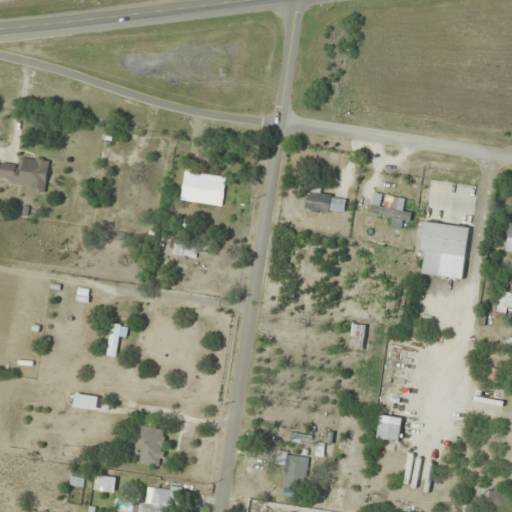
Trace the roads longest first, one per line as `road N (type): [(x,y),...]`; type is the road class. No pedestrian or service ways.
road 1 (tertiary): [(300,0),(224,511)]
road 2 (residential): [(281,123),(172,108),(0,57)]
road 3 (primary): [(0,32),(259,0)]
road 4 (residential): [(281,123),(511,158)]
